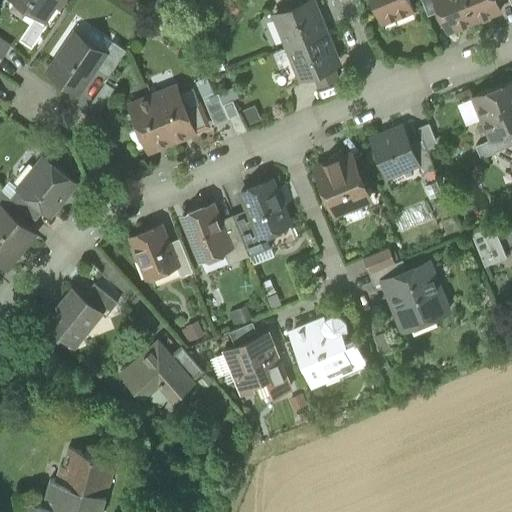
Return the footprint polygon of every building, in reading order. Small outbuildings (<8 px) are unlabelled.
[(21,0),(45,16),(56,0),(59,0),(62,2),(63,0),(21,0)] [(373,0),(382,22),(413,9),(409,0),(373,0)] [(422,0),(428,15),(440,11),(435,0),(422,0)] [(448,32),(475,21),(465,0),(435,0),(440,11),(448,32)] [(465,0),(475,21),(501,11),(496,0),(465,0)] [(276,16),(288,46),(326,30),(314,1),(276,16)] [(338,60),(326,30),(288,46),(300,76),(312,71),(333,62),(338,60)] [(48,70),(80,92),(96,68),(106,52),(105,52),(75,31),(48,70)] [(0,38),(0,59),(10,45),(0,38)] [(96,68),(109,76),(127,50),(113,40),(105,52),(106,52),(96,68)] [(312,71),(319,86),(339,78),(333,62),(312,71)] [(511,131),(511,79),(474,95),(483,118),(491,139),(492,140),(510,132),(511,131)] [(89,106),(99,113),(115,89),(105,82),(89,106)] [(196,131),(194,127),(186,107),(177,85),(152,95),(171,141),(196,131)] [(221,95),(230,118),(241,113),(232,91),(221,95)] [(204,99),(215,124),(229,118),(218,93),(204,99)] [(149,150),(171,141),(152,95),(130,105),(149,150)] [(199,102),(186,107),(194,127),(207,122),(199,102)] [(418,127),(423,138),(427,149),(438,145),(435,137),(429,123),(418,127)] [(371,138),(387,176),(420,163),(412,143),(404,124),(371,138)] [(481,157),(496,151),(511,144),(511,136),(510,132),(492,140),(491,139),(476,145),(481,157)] [(427,149),(423,138),(412,143),(420,163),(424,172),(435,167),(427,149)] [(511,144),(496,151),(503,167),(511,163),(511,144)] [(318,166),(337,212),(370,199),(351,153),(318,166)] [(45,208),(51,213),(77,182),(45,156),(19,187),(45,208)] [(260,234),(261,234),(266,232),(290,222),(272,178),(242,190),(249,209),(260,234)] [(19,187),(11,197),(23,207),(37,218),(45,208),(19,187)] [(16,216),(23,207),(11,197),(1,188),(0,188),(0,203),(1,205),(2,205),(16,216)] [(183,214),(201,258),(230,246),(231,246),(222,223),(222,222),(219,216),(213,202),(183,214)] [(0,259),(8,266),(36,232),(16,216),(2,205),(1,205),(0,206),(0,259)] [(235,215),(235,217),(248,248),(249,248),(264,242),(261,234),(260,234),(249,209),(235,215)] [(233,254),(248,248),(235,217),(222,222),(222,223),(231,246),(230,246),(233,254)] [(140,257),(141,259),(146,257),(153,274),(177,265),(178,264),(169,242),(161,224),(132,236),(136,246),(134,249),(137,257),(140,257)] [(472,232),(486,265),(507,257),(495,227),(472,232)] [(271,246),(266,232),(261,234),(264,242),(249,248),(254,262),(275,254),(271,246)] [(177,265),(181,275),(193,270),(180,237),(169,242),(178,264),(177,265)] [(364,258),(370,272),(399,260),(393,245),(364,258)] [(148,276),(153,274),(146,257),(141,259),(148,276)] [(403,258),(399,260),(370,272),(375,284),(385,280),(385,279),(408,270),(403,258)] [(385,280),(404,327),(448,310),(428,261),(408,270),(385,279),(385,280)] [(101,311),(106,315),(118,300),(94,281),(82,295),(101,311)] [(47,320),(75,342),(86,329),(84,328),(98,311),(100,312),(101,311),(82,295),(73,288),(62,302),(63,303),(50,320),(48,318),(47,320)] [(346,340),(343,334),(346,330),(347,325),(346,320),(344,316),(339,313),(334,313),(330,315),(326,318),(306,326),(305,325),(294,329),(297,337),(306,359),(308,363),(317,359),(321,370),(336,364),(339,372),(363,362),(353,337),(346,340)] [(230,330),(236,344),(259,335),(253,320),(230,330)] [(241,387),(247,389),(252,387),(255,381),(267,376),(277,372),(273,364),(281,361),(269,331),(259,335),(236,344),(225,349),(226,351),(233,368),(237,366),(241,375),(239,381),(241,387)] [(286,341),(295,364),(306,359),(297,337),(286,341)] [(171,355),(192,379),(204,368),(183,345),(171,355)] [(153,398),(164,399),(173,395),(192,379),(171,355),(168,358),(158,347),(144,360),(141,356),(124,370),(144,393),(145,393),(153,398)] [(233,368),(226,351),(211,357),(218,374),(224,372),(228,380),(241,375),(237,366),(233,368)] [(277,372),(267,376),(274,392),(291,386),(281,361),(273,364),(277,372)] [(51,479),(44,505),(60,510),(66,511),(101,511),(115,462),(69,447),(63,465),(61,465),(56,481),(51,479)] [(30,501),(27,511),(59,511),(60,510),(44,505),(30,501)]
